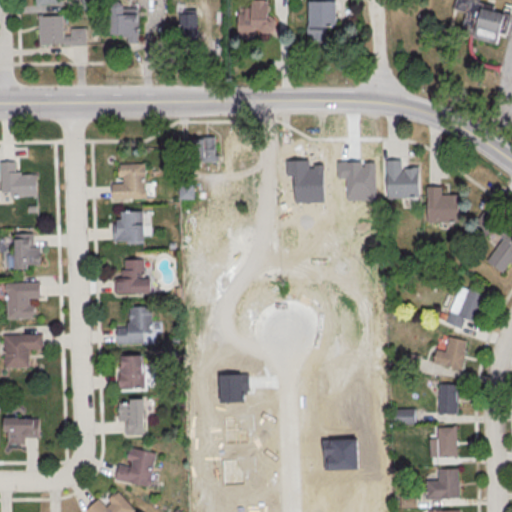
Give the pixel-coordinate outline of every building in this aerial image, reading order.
[(81,0),(97,0),(98,11),(81,11),(81,0)] [(250,0),(267,0),(267,25),(254,25),(254,37),(237,37),(237,13),(244,13),(244,8),(250,8),(250,0)] [(511,0),(456,0),(454,10),(478,16),(473,36),(498,43),(506,11),(478,4),(479,0),(511,0)] [(108,5),(109,33),(120,33),(120,36),(126,36),(126,44),(138,44),(138,13),(122,13),(122,5),(119,1),(113,1),(108,5)] [(308,1),(335,1),(335,26),(326,26),(326,40),(312,40),(312,35),(308,35),(308,1)] [(197,12),(179,12),(179,37),(197,37),(197,12)] [(36,16),(62,15),(63,35),(70,35),(70,28),(85,27),(86,45),(71,45),(71,44),(39,45),(39,32),(37,32),(36,16)] [(214,137),(215,162),(187,163),(186,148),(190,148),(190,139),(203,138),(203,137),(214,137)] [(385,160),(386,200),(419,199),(418,166),(403,167),(403,171),(401,171),(401,160),(385,160)] [(0,162),(2,193),(11,192),(11,197),(37,196),(36,174),(21,175),(21,172),(16,172),(16,161),(0,162)] [(117,165),(144,164),(145,198),(111,199),(111,184),(122,183),(122,177),(118,177),(117,165)] [(295,168),(318,168),(318,186),(296,186),(296,191),(288,191),(288,176),(295,176),(295,168)] [(337,174),(352,175),(350,211),(341,210),(341,204),(330,203),(331,179),(337,179),(337,174)] [(178,184),(193,184),(193,199),(179,200),(178,184)] [(426,187),(426,222),(458,222),(458,195),(441,195),(441,187),(434,187),(426,187)] [(120,211),(144,210),(145,244),(127,244),(127,241),(113,241),(112,225),(116,225),(115,219),(120,219),(120,211)] [(511,232),(511,261),(511,263),(510,262),(502,272),(487,261),(504,239),(491,230),(485,238),(471,228),(483,212),(511,232)] [(14,234),(15,269),(28,269),(28,265),(40,265),(40,247),(33,247),(33,234),(14,234)] [(143,259),(144,278),(150,277),(151,293),(114,294),(114,279),(121,279),(121,270),(124,270),(124,260),(143,259)] [(5,284),(40,282),(40,298),(29,299),(29,305),(34,305),(34,319),(6,320),(5,284)] [(321,287),(321,308),(336,308),(336,287),(321,287)] [(468,288),(486,296),(474,323),(465,319),(461,330),(445,323),(460,287),(467,290),(468,288)] [(129,307),(151,306),(152,328),(143,328),(143,343),(116,344),(116,328),(127,328),(127,322),(129,322),(129,307)] [(3,336),(42,334),(43,350),(28,350),(29,368),(5,369),(3,336)] [(449,337),(467,341),(460,370),(442,366),(449,337)] [(119,388),(144,388),(144,355),(119,355),(119,388)] [(439,384),(458,385),(456,415),(438,414),(439,384)] [(126,399),(143,399),(144,434),(125,435),(124,421),(117,421),(117,404),(127,404),(126,399)] [(397,409),(414,409),(415,424),(397,425),(397,409)] [(4,417),(38,417),(39,438),(25,438),(25,444),(8,444),(8,431),(4,431),(4,417)] [(437,427),(456,427),(457,457),(438,457),(437,427)] [(155,454),(131,448),(130,451),(128,451),(126,460),(131,461),(129,467),(118,465),(115,480),(148,487),(155,454)] [(438,469),(457,469),(458,499),(426,500),(426,481),(439,481),(438,469)] [(116,491),(135,511),(133,511),(85,511),(97,500),(105,508),(110,504),(107,500),(116,491)]
